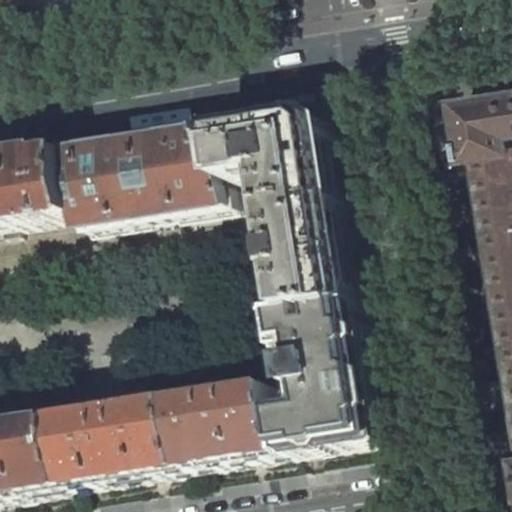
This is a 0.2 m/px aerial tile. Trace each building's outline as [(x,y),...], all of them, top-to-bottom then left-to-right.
[(35,6),(0,11),(0,25),(37,20),(35,6)] [(511,92),(471,99),(480,158),(486,157),(511,153),(511,92)] [(373,312),(346,140),(322,123),(236,136),(243,190),(249,189),(249,190),(250,190),(251,197),(267,195),(266,188),(291,184),(303,258),(302,258),(305,279),(303,279),(310,323),(373,312)] [(160,147),(172,226),(247,215),(243,190),(236,136),(236,135),(160,147)] [(98,238),(172,226),(160,147),(85,159),(86,160),(96,227),(98,238)] [(511,153),(486,157),(511,323),(511,153)] [(27,234),(88,225),(89,227),(96,227),(86,160),(1,173),(11,237),(12,242),(26,240),(28,238),(27,234)] [(0,238),(11,237),(1,173),(0,173),(0,238)] [(310,323),(294,326),(300,361),(313,359),(322,413),(298,416),(306,462),(395,448),(373,312),(310,323)] [(295,398),(195,413),(206,478),(306,462),(298,416),(295,398)] [(195,412),(78,431),(88,497),(206,478),(195,413),(195,412)] [(78,431),(0,443),(0,482),(4,510),(88,497),(78,431)]
